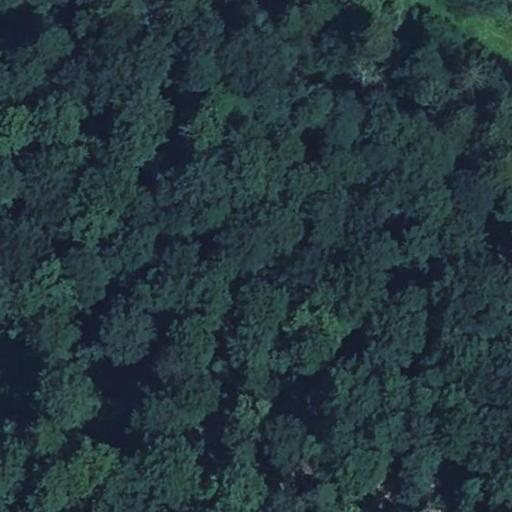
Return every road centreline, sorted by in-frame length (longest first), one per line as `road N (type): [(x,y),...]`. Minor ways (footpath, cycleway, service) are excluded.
road 1 (track): [(511,263),(421,215),(212,140),(0,47)]
road 2 (track): [(0,426),(330,511)]
